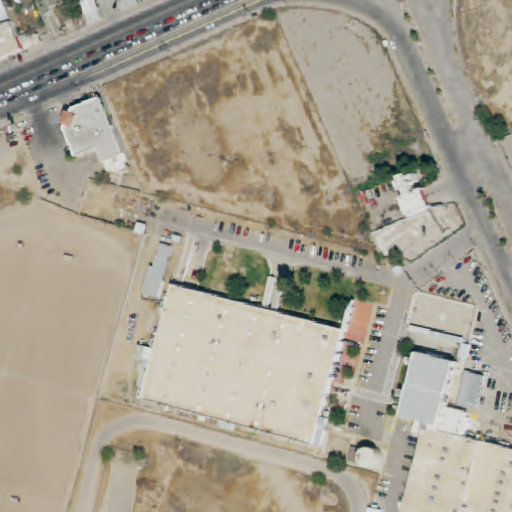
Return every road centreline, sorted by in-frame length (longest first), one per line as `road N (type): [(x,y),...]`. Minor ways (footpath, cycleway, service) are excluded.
road 1 (primary): [(0,111),(257,0)]
road 2 (primary): [(195,0),(0,87)]
